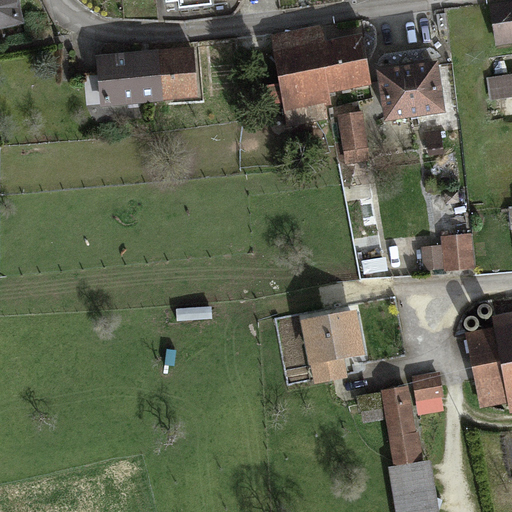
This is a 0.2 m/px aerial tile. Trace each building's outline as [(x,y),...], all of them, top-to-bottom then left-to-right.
[(12,0),(0,0),(0,29),(18,26),(12,0)] [(511,8),(494,11),(499,47),(511,44),(511,8)] [(318,36),(275,43),(290,129),(333,122),(328,98),(368,91),(361,47),(321,54),(318,36)] [(192,60),(101,66),(104,109),(195,103),(192,60)] [(441,76),(385,81),(390,143),(408,141),(407,127),(445,124),(441,76)] [(362,123),(340,126),(346,168),(368,165),(362,123)] [(471,244),(443,244),(444,274),(471,273),(471,244)] [(354,311),(303,321),(315,382),(345,376),(341,357),(362,353),(354,311)] [(511,321),(497,324),(499,337),(510,406),(511,415),(511,414),(511,321)] [(510,406),(499,337),(473,341),(484,410),(510,406)] [(437,380),(415,385),(421,412),(443,407),(437,380)] [(397,474),(422,470),(411,397),(386,401),(397,474)] [(397,474),(392,474),(397,511),(435,511),(429,469),(422,470),(397,474)]
